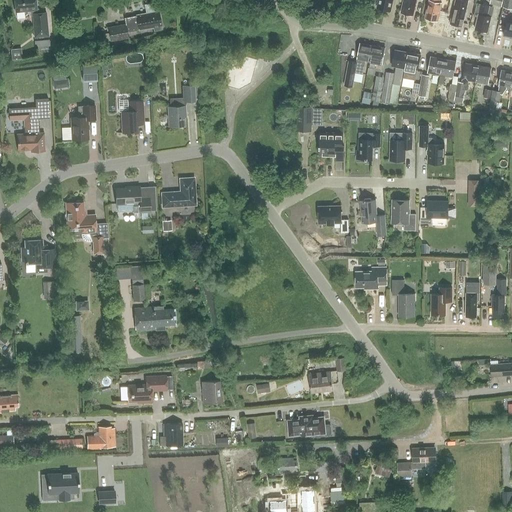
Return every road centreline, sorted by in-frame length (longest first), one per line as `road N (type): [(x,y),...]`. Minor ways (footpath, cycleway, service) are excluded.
road 1 (residential): [(392,383),(340,403),(0,424)]
road 2 (residential): [(0,218),(63,174),(212,150),(229,157),(269,213)]
road 3 (residential): [(354,329),(129,362)]
road 4 (residential): [(511,57),(290,19)]
road 5 (residential): [(269,213),(322,183),(431,185)]
road 6 (residential): [(269,213),(354,329)]
road 7 (residential): [(438,444),(312,448)]
